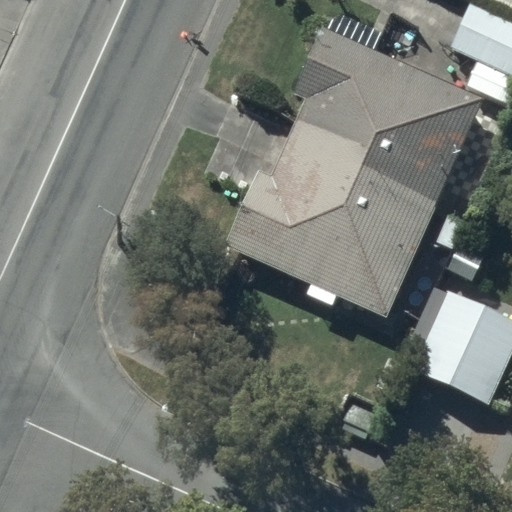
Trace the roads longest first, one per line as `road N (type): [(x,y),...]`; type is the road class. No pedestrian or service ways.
road 1 (tertiary): [(0,275),(123,0)]
road 2 (residential): [(0,410),(227,511)]
